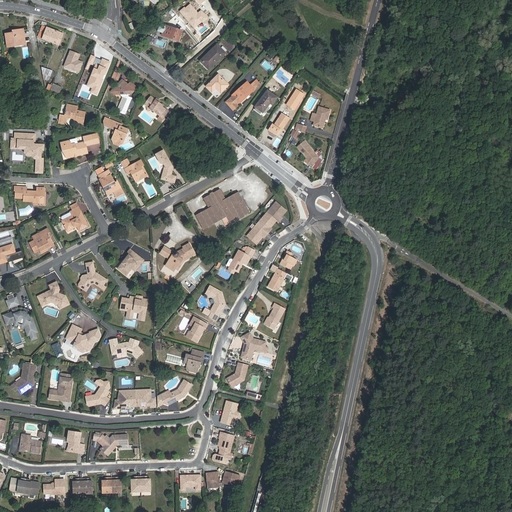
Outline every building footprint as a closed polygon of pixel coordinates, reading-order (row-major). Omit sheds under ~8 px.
[(208,18),(207,17),(201,10),(198,13),(190,4),(185,9),(184,7),(180,11),(181,12),(194,28),(203,21),(204,22),(208,18)] [(169,36),(168,38),(178,42),(182,31),(165,25),(165,26),(162,33),(162,34),(169,36)] [(42,39),(47,28),(42,26),(38,37),(42,39)] [(62,34),(47,28),(42,39),(55,44),(58,37),(61,38),(62,34)] [(15,43),(25,41),(23,30),(13,31),(13,33),(6,34),(8,47),(15,46),(15,43)] [(209,55),(202,62),(208,69),(225,53),(217,44),(207,53),(209,55)] [(200,61),(202,62),(209,55),(207,53),(200,61)] [(82,63),(68,57),(64,67),(78,72),(82,63)] [(51,81),(54,73),(41,68),(43,79),(51,81)] [(121,72),(115,70),(112,76),(118,79),(121,72)] [(220,92),(228,85),(218,75),(207,86),(211,91),(216,87),(220,92)] [(247,82),(232,95),(233,96),(226,102),(233,110),(238,106),(236,104),(238,102),(245,96),(244,95),(246,93),(248,95),(254,90),(260,84),(256,79),(250,85),(247,82)] [(122,80),(114,88),(120,94),(122,97),(116,111),(125,114),(132,98),(128,96),(128,94),(131,94),(137,88),(131,82),(128,85),(122,80)] [(89,82),(86,88),(97,93),(100,87),(101,88),(104,83),(99,81),(96,86),(89,82)] [(62,87),(52,83),(50,90),(59,94),(62,87)] [(217,98),(221,94),(215,89),(212,93),(217,98)] [(304,94),(296,89),(287,105),(294,110),(304,94)] [(267,90),(255,106),(263,112),(270,103),(272,104),(277,98),(267,90)] [(245,96),(238,102),(239,103),(246,97),(247,99),(250,97),(248,95),(246,93),(244,95),(245,96)] [(163,107),(159,104),(156,102),(151,98),(145,106),(147,108),(152,112),(162,120),(167,113),(162,109),(163,107)] [(67,105),(64,117),(67,117),(74,119),(73,122),(82,124),(84,113),(76,111),(77,107),(67,105)] [(323,126),(326,117),(327,118),(330,109),(318,105),(316,112),(312,111),(310,119),(314,120),(313,123),(323,126)] [(278,136),(290,118),(282,113),(274,125),(272,123),(268,129),(278,136)] [(67,117),(64,117),(60,116),(58,123),(65,124),(67,117)] [(112,139),(123,143),(128,130),(121,127),(122,124),(106,117),(104,121),(105,125),(109,127),(109,126),(113,128),(112,129),(116,130),(112,139)] [(298,129),(298,130),(304,132),(306,125),(300,123),(300,124),(297,123),(295,128),(298,129)] [(296,129),(292,135),(297,138),(300,131),(296,129)] [(15,134),(15,140),(18,140),(18,147),(23,147),(25,149),(25,153),(28,156),(33,156),(35,159),(37,159),(36,173),(43,173),(44,159),(41,159),(41,154),(40,154),(40,150),(44,150),(44,145),(35,145),(35,134),(15,134)] [(66,158),(73,156),(73,154),(76,154),(76,156),(88,153),(86,146),(93,145),(91,135),(83,137),(84,143),(71,146),(70,142),(68,141),(60,143),(61,149),(64,151),(66,158)] [(18,147),(18,140),(15,140),(11,140),(11,149),(25,149),(23,147),(18,147)] [(309,161),(313,165),(319,157),(304,140),(297,146),(306,157),(304,161),(307,163),(309,161)] [(171,168),(173,168),(162,153),(154,158),(160,166),(163,166),(164,167),(162,174),(168,176),(167,180),(175,183),(177,176),(171,175),(172,171),(171,171),(171,168)] [(126,169),(131,167),(127,160),(122,163),(126,169)] [(141,161),(131,167),(126,169),(128,174),(131,172),(134,177),(137,176),(140,180),(147,176),(145,171),(143,172),(140,167),(142,166),(143,165),(141,161)] [(123,193),(120,188),(117,182),(115,184),(108,171),(99,176),(101,179),(100,179),(107,194),(113,191),(116,196),(123,193)] [(41,192),(43,193),(44,188),(37,188),(37,192),(26,192),(26,188),(15,187),(15,191),(16,191),(15,197),(24,198),(24,199),(23,201),(40,202),(41,192)] [(226,216),(230,223),(250,213),(239,192),(225,199),(220,190),(203,199),(209,209),(196,216),(203,229),(222,219),(226,216)] [(276,201),(247,236),(257,244),(263,237),(264,236),(265,237),(270,230),(269,229),(271,228),(276,221),(278,222),(281,219),(280,218),(287,210),(276,201)] [(88,226),(80,212),(72,216),(62,221),(67,231),(77,226),(79,231),(88,226)] [(225,226),(230,223),(226,216),(222,219),(225,226)] [(32,237),(34,241),(49,232),(47,228),(32,237)] [(47,247),(48,249),(54,246),(51,239),(52,238),(49,232),(34,241),(30,243),(35,253),(40,250),(47,247)] [(170,255),(171,252),(164,247),(160,253),(170,260),(166,266),(173,271),(175,268),(176,269),(182,259),(188,256),(189,258),(195,254),(189,244),(183,247),(184,249),(178,252),(176,252),(175,251),(174,252),(173,253),(173,255),(173,256),(173,257),(170,255)] [(15,253),(13,245),(0,248),(0,263),(8,261),(6,256),(15,253)] [(255,251),(249,247),(245,254),(239,250),(233,260),(231,259),(230,259),(227,265),(227,266),(230,267),(228,270),(234,274),(235,270),(238,272),(241,266),(241,264),(242,262),(246,265),(251,257),(251,258),(255,251)] [(130,249),(124,256),(126,258),(125,259),(126,260),(124,262),(123,261),(118,268),(127,274),(132,267),(136,263),(138,264),(142,258),(130,249)] [(280,264),(290,270),(293,265),(294,266),(298,260),(291,256),(292,253),(288,251),(286,254),(287,255),(284,260),(283,259),(280,264)] [(184,260),(189,258),(188,256),(182,259),(176,269),(177,270),(184,260)] [(144,260),(142,258),(138,264),(136,263),(132,267),(136,270),(144,260)] [(93,262),(85,263),(88,274),(88,276),(86,276),(84,275),(82,275),(80,278),(81,280),(80,281),(79,287),(83,290),(86,284),(90,287),(91,285),(94,284),(104,290),(107,287),(104,285),(108,280),(96,272),(96,273),(93,262)] [(268,287),(277,292),(287,274),(279,269),(277,273),(276,272),(273,278),(274,279),(273,281),(272,280),(268,287)] [(56,283),(50,286),(52,290),(52,291),(51,291),(38,296),(43,306),(51,302),(52,300),(54,299),(56,301),(58,305),(60,309),(70,305),(66,296),(57,293),(58,287),(56,283)] [(222,292),(210,286),(206,294),(214,298),(215,303),(211,311),(212,312),(219,316),(223,308),(222,307),(223,305),(225,304),(222,292)] [(130,299),(123,298),(121,307),(128,308),(127,311),(128,311),(127,316),(133,317),(134,312),(136,310),(139,311),(140,313),(139,318),(145,319),(148,300),(142,299),(140,300),(138,300),(137,298),(131,297),(130,299)] [(10,300),(7,301),(9,307),(12,307),(16,305),(19,304),(16,298),(14,299),(10,300)] [(285,309),(275,304),(273,307),(275,308),(266,324),(274,329),(285,309)] [(37,338),(35,333),(37,332),(34,323),(32,324),(31,322),(33,321),(32,317),(29,317),(29,315),(30,315),(29,312),(27,313),(24,312),(23,309),(21,310),(21,312),(19,312),(18,311),(17,308),(13,310),(14,312),(14,314),(12,315),(12,313),(4,315),(7,324),(11,323),(11,322),(14,321),(14,322),(18,320),(24,323),(25,327),(26,327),(27,329),(26,330),(28,335),(30,334),(32,340),(37,338)] [(208,325),(194,317),(190,325),(194,327),(191,331),(189,332),(187,337),(197,343),(200,336),(199,336),(201,333),(202,333),(205,329),(208,325)] [(73,325),(66,338),(77,344),(76,345),(78,350),(83,352),(88,351),(88,350),(90,350),(94,342),(98,341),(101,335),(98,329),(90,332),(91,333),(83,336),(79,335),(82,329),(73,325)] [(250,333),(242,337),(245,343),(246,345),(245,347),(244,348),(242,357),(251,360),(254,349),(267,353),(268,348),(265,348),(266,342),(254,339),(250,333)] [(117,338),(109,340),(111,350),(115,349),(116,354),(127,352),(133,354),(137,359),(144,353),(138,346),(139,341),(131,338),(129,343),(127,342),(118,344),(117,338)] [(190,370),(195,372),(197,371),(198,366),(198,365),(200,364),(202,359),(203,358),(205,352),(193,349),(191,355),(190,355),(185,353),(184,359),(187,360),(187,362),(186,365),(190,370)] [(227,378),(232,387),(244,380),(248,365),(238,363),(236,374),(235,375),(234,376),(232,376),(227,378)] [(34,365),(24,364),(23,369),(24,369),(23,379),(15,384),(18,388),(22,393),(32,386),(32,381),(33,381),(35,370),(34,370),(34,365)] [(23,379),(24,369),(23,369),(22,378),(12,386),(15,391),(18,388),(15,384),(23,379)] [(61,374),(60,384),(59,391),(51,390),(49,399),(58,400),(60,398),(62,399),(62,401),(69,402),(71,386),(73,376),(61,374)] [(87,404),(89,406),(95,405),(96,404),(98,403),(99,404),(102,403),(105,406),(109,399),(106,397),(109,392),(108,391),(110,388),(109,382),(108,381),(104,382),(101,380),(97,380),(95,383),(101,386),(95,395),(86,397),(87,404)] [(168,405),(172,403),(185,397),(186,395),(185,394),(186,392),(187,393),(192,385),(184,380),(178,389),(171,393),(168,395),(167,392),(160,395),(164,403),(168,405)] [(150,390),(120,391),(118,400),(116,400),(114,409),(121,408),(121,407),(126,407),(126,404),(127,403),(130,403),(131,406),(141,406),(141,403),(142,402),(145,402),(146,403),(146,406),(151,405),(151,407),(155,407),(155,399),(151,399),(150,390)] [(238,404),(227,401),(224,411),(225,412),(224,414),(223,414),(221,422),(233,426),(235,418),(236,418),(237,417),(238,414),(237,412),(236,412),(238,404)] [(81,433),(69,431),(68,439),(70,440),(69,442),(69,446),(72,451),(78,452),(78,453),(83,454),(85,445),(80,444),(81,433)] [(31,436),(22,434),(21,438),(23,439),(22,445),(25,450),(31,451),(31,452),(40,453),(42,441),(30,440),(31,436)] [(235,436),(221,434),(220,439),(221,439),(220,447),(222,448),(223,448),(223,450),(222,457),(231,459),(232,453),(235,436)] [(128,435),(113,436),(110,439),(107,436),(105,438),(103,436),(102,436),(95,435),(94,441),(98,441),(104,446),(111,452),(115,448),(115,446),(117,444),(117,445),(117,446),(128,445),(128,435)] [(248,442),(245,449),(251,451),(253,444),(248,442)] [(240,475),(226,471),(222,483),(237,487),(240,475)] [(218,472),(206,473),(208,488),(220,487),(218,472)] [(185,475),(180,475),(181,487),(186,487),(195,487),(195,490),(201,490),(200,483),(201,483),(201,475),(188,475),(188,477),(185,477),(185,475)] [(12,478),(10,491),(17,492),(17,494),(29,496),(30,494),(37,495),(39,483),(33,482),(32,482),(30,482),(30,480),(22,478),(21,481),(19,480),(18,479),(12,478)] [(134,479),(131,479),(132,492),(151,491),(151,479),(148,479),(145,479),(145,478),(137,478),(137,479),(134,479)] [(52,485),(44,485),(44,494),(50,494),(51,494),(65,494),(64,479),(56,480),(56,483),(56,485),(53,485),(52,485)] [(105,480),(102,481),(103,493),(122,492),(121,480),(118,480),(116,480),(116,479),(108,479),(108,480),(105,480)] [(76,481),(73,482),(74,494),(93,493),(92,481),(89,481),(87,481),(87,480),(79,480),(79,481),(76,481)]
